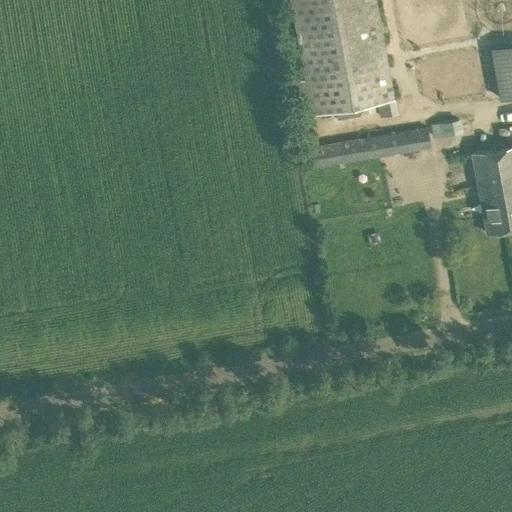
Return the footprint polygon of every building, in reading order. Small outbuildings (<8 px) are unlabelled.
[(383,101),(394,99),(375,0),(289,0),(311,115),(335,110),(359,106),(360,105),(383,101)] [(499,100),(511,97),(511,43),(490,47),(499,100)] [(359,106),(335,110),(338,124),(362,120),(360,105),(359,106)] [(431,121),(432,134),(464,133),(463,120),(431,121)] [(309,167),(431,148),(427,127),(306,146),(309,167)] [(511,146),(473,154),(487,232),(511,227),(511,146)]
